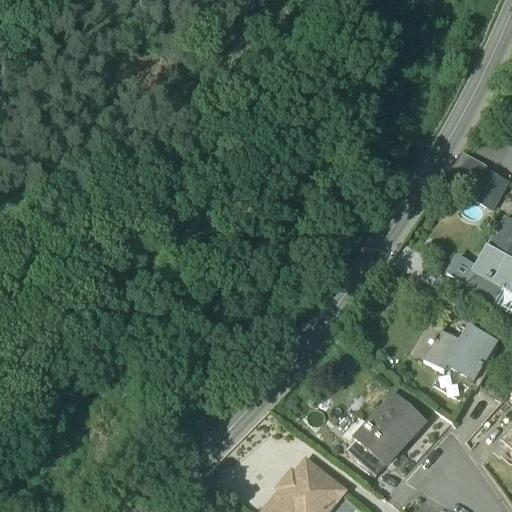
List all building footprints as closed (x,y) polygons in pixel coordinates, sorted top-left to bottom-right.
[(486,174),(462,159),(447,182),(455,186),(452,191),(466,199),(470,201),(482,179),(483,179),(486,174)] [(483,179),(482,179),(470,201),(468,205),(489,216),(503,190),(483,179)] [(511,232),(507,229),(477,278),(467,295),(466,297),(495,315),(506,297),(511,300),(511,232)] [(477,278),(457,266),(447,283),(467,295),(477,278)] [(511,300),(506,297),(495,315),(507,322),(511,314),(511,300)] [(498,353),(469,336),(460,350),(442,339),(424,370),(442,381),(434,393),(464,410),(498,353)] [(393,404),(355,446),(386,473),(423,431),(393,404)] [(511,435),(502,447),(511,456),(511,435)] [(386,473),(355,446),(346,456),(376,483),(386,473)] [(331,511),(343,498),(306,468),(295,482),(292,479),(279,495),(282,497),(272,511),(273,511),(331,511)]
